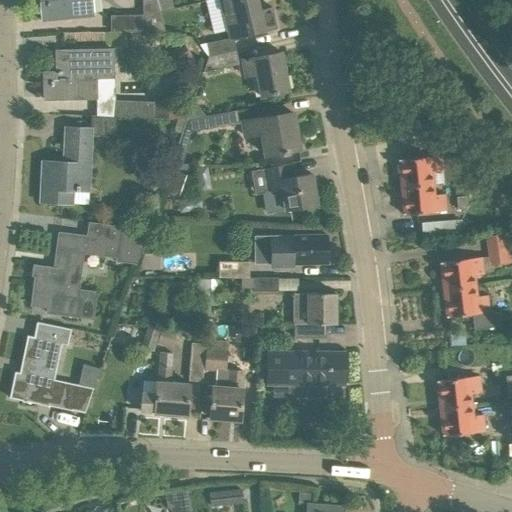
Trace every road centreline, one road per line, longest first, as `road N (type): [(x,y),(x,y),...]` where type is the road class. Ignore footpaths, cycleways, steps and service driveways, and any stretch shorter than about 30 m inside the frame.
road 1 (residential): [(396,479),(381,427),(324,0)]
road 2 (secondary): [(0,473),(134,456),(354,468),(396,479)]
road 3 (residential): [(0,258),(2,57)]
road 4 (secondary): [(511,511),(396,479)]
